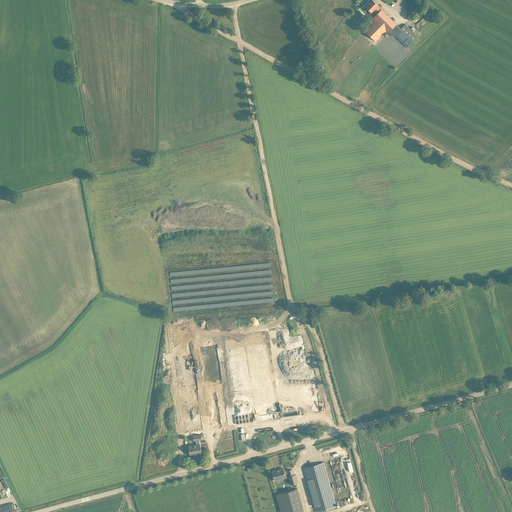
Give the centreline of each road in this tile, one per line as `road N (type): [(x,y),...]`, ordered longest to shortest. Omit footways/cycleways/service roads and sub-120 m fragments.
road 1 (unclassified): [(42,511),(511,385)]
road 2 (track): [(240,42),(290,296),(313,326),(344,431)]
road 3 (track): [(240,42),(511,185)]
